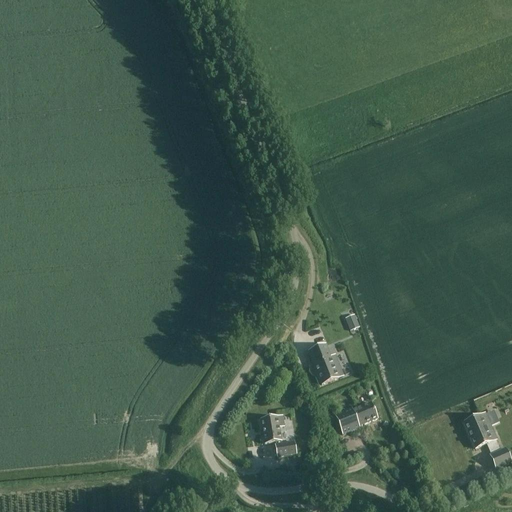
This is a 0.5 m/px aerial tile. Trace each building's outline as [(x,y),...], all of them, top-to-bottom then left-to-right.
[(350,332),(359,328),(354,316),(346,320),(350,332)] [(330,358),(325,346),(308,353),(321,386),(343,377),(335,356),(330,358)] [(342,436),(359,429),(358,428),(377,420),(371,404),(352,412),(351,410),(335,417),(342,436)] [(463,424),(475,450),(496,441),(485,415),(463,424)] [(281,445),(281,442),(279,429),(284,428),(282,417),(260,421),(264,445),(275,443),(276,446),(275,446),(277,459),(296,456),(294,443),(281,445)] [(496,471),(511,464),(505,450),(500,452),(491,456),(490,457),(496,471)]
